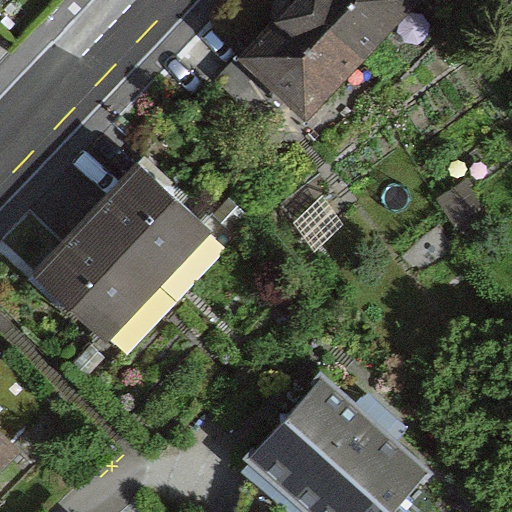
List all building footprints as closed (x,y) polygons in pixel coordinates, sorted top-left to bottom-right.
[(284,0),(283,2),(346,63),(407,0),(284,0)] [(291,119),(346,63),(283,2),(228,58),(291,119)] [(199,228),(133,163),(84,213),(150,278),(199,228)] [(150,278),(84,213),(36,263),(102,327),(150,278)] [(385,511),(433,464),(318,364),(245,447),(322,511),(385,511)] [(0,463),(28,440),(0,406),(0,463)]
